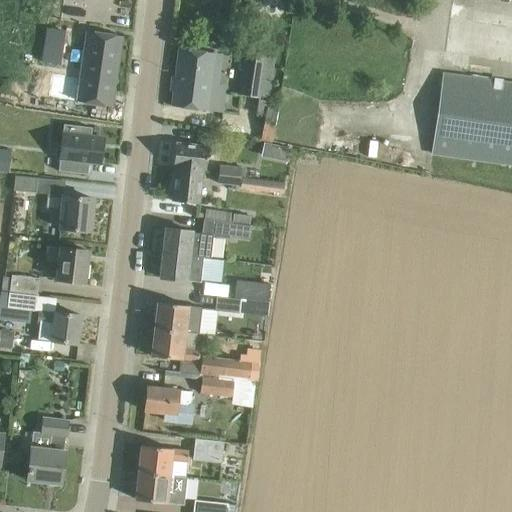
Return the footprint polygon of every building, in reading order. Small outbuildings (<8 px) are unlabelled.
[(41,62),(57,65),(64,32),(48,29),(41,62)] [(112,106),(122,36),(87,32),(77,103),(112,106)] [(215,53),(179,48),(172,106),(223,112),(226,90),(211,88),(215,53)] [(256,113),(266,114),(269,101),(276,56),(244,51),(239,97),(258,98),(256,113)] [(511,162),(511,81),(443,72),(432,151),(511,162)] [(269,101),(266,114),(260,140),(315,152),(322,119),(313,117),(308,116),(309,111),(279,105),(278,109),(268,107),(269,101)] [(99,129),(100,123),(68,119),(66,140),(66,142),(98,146),(99,138),(109,139),(110,130),(99,129)] [(176,166),(175,172),(202,175),(203,166),(206,166),(208,147),(176,143),(173,166),(176,166)] [(0,150),(0,168),(9,170),(11,152),(0,150)] [(218,174),(241,177),(242,167),(219,165),(218,174)] [(198,203),(202,175),(175,172),(172,201),(198,203)] [(241,177),(218,174),(217,184),(239,186),(241,177)] [(38,179),(15,176),(13,190),(36,192),(38,179)] [(242,177),(241,189),(275,193),(276,182),(242,177)] [(90,231),(93,199),(64,195),(64,197),(49,196),(48,207),(63,209),(61,227),(90,231)] [(234,214),(224,212),(223,221),(232,222),(234,214)] [(251,216),(234,214),(232,222),(250,224),(251,216)] [(197,257),(204,258),(210,259),(213,236),(229,238),(232,223),(203,218),(201,233),(174,229),(174,228),(167,228),(166,228),(163,253),(197,257)] [(84,283),(88,251),(49,247),(47,260),(60,262),(57,280),(84,283)] [(200,282),(204,258),(197,257),(163,253),(163,254),(162,254),(161,260),(162,260),(160,278),(186,281),(186,280),(200,282)] [(37,294),(39,279),(11,274),(11,278),(2,276),(1,289),(37,294)] [(268,302),(270,284),(236,279),(234,298),(268,302)] [(34,311),(37,296),(0,291),(0,294),(0,318),(10,320),(11,309),(34,311)] [(239,314),(240,300),(216,297),(215,311),(239,314)] [(264,313),(266,302),(248,300),(246,311),(264,313)] [(157,302),(154,330),(185,333),(185,332),(198,334),(201,308),(157,302)] [(77,344),(81,315),(54,311),(54,314),(38,312),(37,323),(53,325),(51,341),(77,344)] [(0,343),(11,345),(13,331),(0,329),(0,343)] [(183,348),(185,333),(154,330),(151,356),(198,361),(199,350),(183,348)] [(30,361),(31,353),(21,352),(20,359),(30,361)] [(200,375),(245,379),(256,381),(256,380),(258,380),(263,354),(251,352),(249,363),(202,357),(200,375)] [(232,396),(234,380),(202,377),(200,393),(232,396)] [(152,387),(148,387),(145,411),(164,413),(163,419),(175,421),(176,419),(189,420),(192,392),(179,390),(159,388),(159,387),(153,386),(152,387)] [(68,421),(41,418),(38,444),(31,443),(27,480),(61,484),(65,451),(64,450),(65,437),(66,437),(68,421)] [(230,442),(194,438),(193,452),(229,456),(230,442)] [(141,446),(138,473),(169,475),(170,462),(187,462),(188,450),(141,446)] [(20,465),(21,452),(10,451),(8,463),(20,465)] [(187,477),(169,475),(138,473),(135,499),(184,505),(187,477)] [(235,511),(237,505),(195,501),(193,511),(235,511)]
